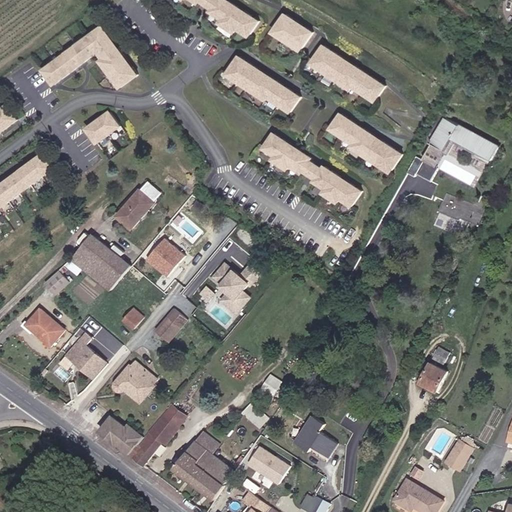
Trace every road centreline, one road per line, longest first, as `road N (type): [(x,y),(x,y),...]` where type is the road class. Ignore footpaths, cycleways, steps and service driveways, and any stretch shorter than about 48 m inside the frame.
road 1 (unknown): [(57,424),(232,234)]
road 2 (secondary): [(171,511),(43,412)]
